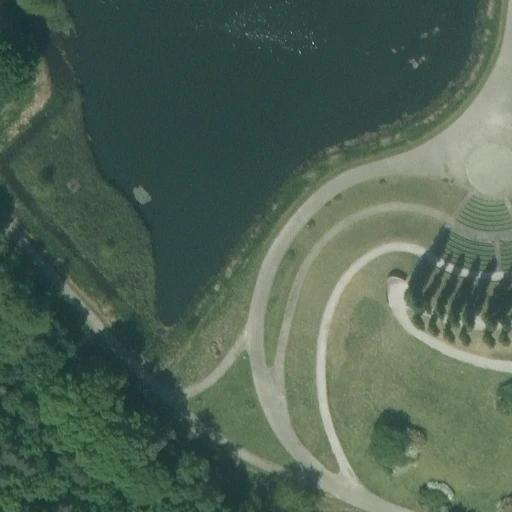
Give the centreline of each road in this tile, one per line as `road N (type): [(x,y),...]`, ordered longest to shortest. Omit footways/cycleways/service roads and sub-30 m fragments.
road 1 (track): [(162,396),(257,463),(393,511)]
road 2 (track): [(162,396),(0,215)]
